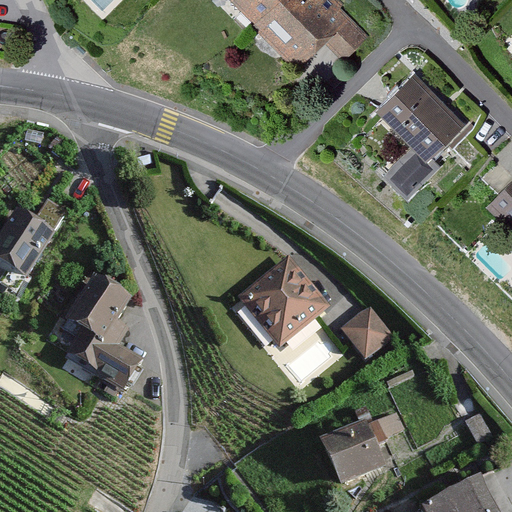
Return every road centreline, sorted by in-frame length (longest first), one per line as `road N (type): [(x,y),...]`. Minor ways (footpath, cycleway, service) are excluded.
road 1 (residential): [(160,511),(177,462),(167,341),(78,98)]
road 2 (residential): [(511,122),(413,22),(263,170)]
road 3 (tertiary): [(511,380),(387,258),(263,170)]
road 4 (tertiary): [(263,170),(167,126),(78,98)]
